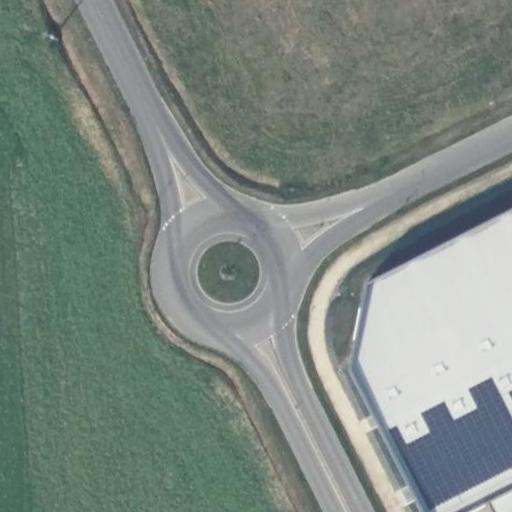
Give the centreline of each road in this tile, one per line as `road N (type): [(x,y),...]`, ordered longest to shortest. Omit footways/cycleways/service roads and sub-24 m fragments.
road 1 (unclassified): [(285,238),(511,132)]
road 2 (secondary): [(201,212),(91,0)]
road 3 (secondary): [(348,511),(259,327)]
road 4 (secondary): [(201,212),(167,250),(163,270),(176,308),(209,331),(259,327)]
